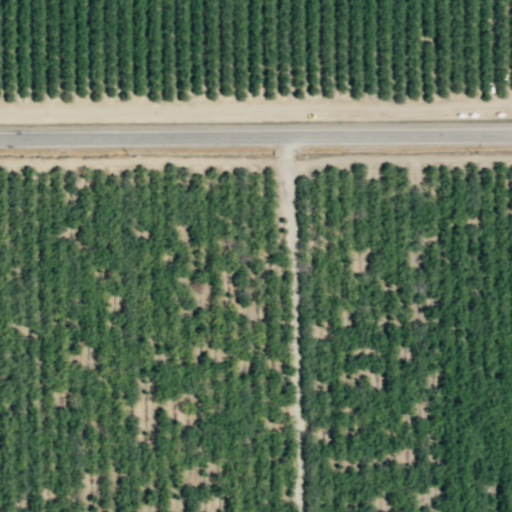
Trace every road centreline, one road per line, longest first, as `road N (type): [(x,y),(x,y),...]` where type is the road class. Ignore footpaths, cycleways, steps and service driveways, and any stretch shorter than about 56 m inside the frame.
road 1 (track): [(511,101),(0,109)]
road 2 (tertiary): [(511,132),(0,137)]
road 3 (track): [(286,136),(300,511)]
road 4 (track): [(286,162),(0,162)]
road 5 (track): [(286,162),(511,157)]
